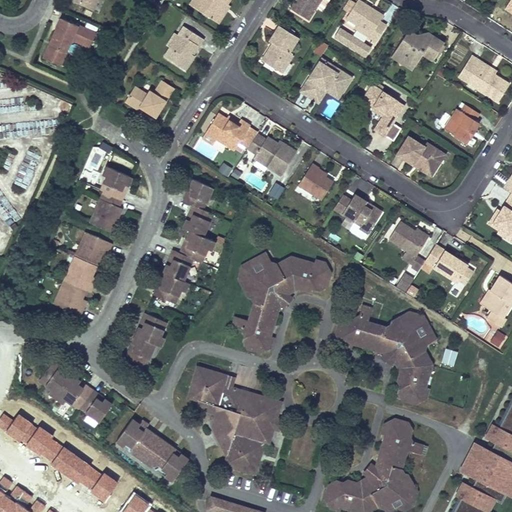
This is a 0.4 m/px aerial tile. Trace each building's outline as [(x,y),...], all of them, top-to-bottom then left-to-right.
[(196,9),(201,0),(192,0),(190,5),(196,9)] [(201,0),(196,9),(215,21),(227,3),(228,0),(201,0)] [(295,0),(290,8),(308,19),(320,0),(295,0)] [(383,15),(359,0),(357,0),(355,3),(350,0),(345,0),(341,6),(350,12),(346,18),(357,25),(371,33),(369,37),(376,41),(386,25),(380,21),(383,15)] [(229,5),(227,3),(215,21),(218,23),(229,5)] [(96,33),(61,18),(44,58),(60,65),(72,39),(90,47),(96,33)] [(272,48),(270,47),(262,60),(278,70),(284,60),(288,63),(293,55),(289,53),(298,37),(279,25),(269,41),(272,43),(275,44),(272,48)] [(369,37),(371,33),(357,25),(355,28),(369,37)] [(164,56),(185,70),(194,55),(193,55),(191,53),(197,45),(199,46),(204,39),(184,26),(178,34),(170,47),(164,56)] [(371,48),(340,28),(334,37),(365,56),(371,48)] [(416,35),(408,30),(398,46),(402,63),(417,59),(418,60),(423,53),(433,60),(444,42),(427,32),(424,37),(423,39),(421,38),(416,35)] [(167,45),(170,47),(178,34),(175,32),(167,45)] [(327,44),(320,39),(315,48),(321,52),(327,44)] [(402,63),(398,46),(394,53),(391,56),(395,58),(402,63)] [(482,62),(471,55),(462,69),(472,76),(468,82),(498,101),(509,83),(494,74),(480,65),(482,62)] [(352,77),(321,58),(300,91),(313,99),(321,86),(323,87),(325,83),(341,93),(352,77)] [(417,59),(402,63),(412,70),(418,60),(417,59)] [(288,63),(284,60),(278,70),(282,73),(288,63)] [(496,71),(482,62),(480,65),(494,74),(496,71)] [(472,76),(462,69),(458,76),(468,82),(472,76)] [(146,96),(133,88),(125,101),(138,109),(140,106),(144,109),(156,117),(174,87),(162,79),(154,92),(150,90),(147,93),(146,96)] [(341,93),(325,83),(323,87),(321,86),(313,99),(318,102),(326,90),(338,98),(341,93)] [(376,111),(383,116),(375,129),(385,136),(404,105),(372,84),(362,100),(373,107),(374,108),(374,106),(378,109),(376,111)] [(146,96),(147,93),(135,85),(133,88),(146,96)] [(471,129),(474,130),(475,129),(479,122),(475,120),(479,113),(465,104),(461,111),(457,108),(444,128),(455,135),(454,136),(466,143),(470,137),(471,135),(468,133),(471,129)] [(443,112),(438,124),(444,126),(449,115),(443,112)] [(226,118),(218,113),(206,131),(218,140),(234,150),(239,142),(248,128),(250,125),(241,118),(239,122),(237,125),(226,118)] [(239,122),(228,115),(226,118),(237,125),(239,122)] [(248,148),(257,133),(248,128),(239,142),(248,148)] [(471,129),(468,133),(471,135),(470,137),(471,138),(476,130),(475,129),(474,130),(471,129)] [(218,140),(206,131),(202,138),(214,146),(218,140)] [(247,148),(256,154),(254,158),(261,162),(262,160),(268,164),(267,166),(281,175),(297,151),(282,142),(279,147),(265,139),(257,133),(248,148),(247,148)] [(424,146),(408,135),(396,154),(413,164),(417,159),(420,161),(419,163),(433,172),(442,159),(432,153),(436,148),(426,142),(424,146)] [(279,147),(282,142),(279,140),(277,143),(267,136),(265,139),(279,147)] [(445,154),(436,148),(432,153),(442,159),(445,154)] [(417,159),(413,164),(431,176),(433,172),(419,163),(420,161),(417,159)] [(231,168),(224,163),(219,170),(227,175),(231,168)] [(319,168),(312,163),(298,184),(322,199),(333,182),(325,177),(317,171),(318,169),(319,168)] [(122,208),(118,207),(122,199),(125,191),(122,190),(124,184),(128,185),(132,177),(107,166),(103,174),(107,176),(100,190),(104,191),(100,198),(90,222),(111,232),(115,225),(115,224),(113,223),(115,217),(118,218),(122,208)] [(325,177),(327,175),(318,169),(317,171),(325,177)] [(193,258),(201,262),(207,248),(211,250),(215,241),(203,236),(213,213),(203,209),(213,187),(193,178),(189,186),(193,188),(190,195),(186,193),(183,201),(192,205),(189,212),(193,214),(190,221),(186,219),(183,227),(190,230),(186,239),(190,240),(187,246),(183,245),(180,253),(173,249),(169,257),(173,259),(170,266),(166,264),(159,280),(163,282),(160,288),(157,286),(153,294),(175,303),(181,289),(185,291),(189,283),(183,280),(193,258)] [(275,181),(267,194),(277,199),(284,186),(275,181)] [(511,193),(501,211),(500,212),(501,213),(499,216),(495,213),(489,223),(499,229),(500,230),(502,227),(508,231),(507,233),(511,236),(511,193)] [(351,199),(343,194),(334,208),(342,213),(351,199)] [(367,202),(355,194),(351,199),(342,213),(355,221),(350,228),(351,231),(362,238),(365,237),(380,215),(365,205),(367,202)] [(380,215),(382,211),(367,202),(365,205),(380,215)] [(427,238),(415,231),(400,221),(389,239),(416,256),(416,255),(427,238)] [(508,231),(502,227),(500,230),(499,229),(497,232),(505,237),(511,241),(511,236),(507,233),(508,231)] [(415,231),(427,238),(429,236),(417,228),(415,231)] [(83,307),(77,304),(79,298),(82,299),(82,298),(86,289),(90,291),(94,283),(87,281),(90,274),(92,275),(97,265),(101,255),(99,254),(101,248),(108,251),(112,243),(85,231),(75,256),(64,280),(54,303),(80,315),(83,307)] [(454,256),(435,244),(425,260),(424,261),(457,282),(458,280),(467,267),(468,265),(456,257),(456,259),(453,257),(454,256)] [(108,251),(101,248),(99,254),(101,255),(105,257),(108,251)] [(270,262),(265,252),(241,265),(238,279),(243,288),(247,286),(247,285),(244,278),(263,268),(262,266),(270,262)] [(416,256),(410,265),(412,266),(418,256),(416,255),(416,256)] [(313,287),(320,289),(321,286),(322,284),(323,285),(327,286),(329,276),(326,275),(328,268),(325,267),(323,267),(324,265),(325,262),(315,259),(314,263),(291,256),(273,266),(270,262),(262,266),(263,268),(244,278),(247,285),(247,286),(243,288),(248,296),(250,295),(254,302),(248,320),(239,317),(237,327),(243,329),(246,330),(247,330),(247,332),(246,335),(244,342),(247,343),(249,343),(248,345),(247,348),(257,351),(258,348),(265,350),(266,347),(266,345),(268,345),(271,346),(274,336),(270,335),(280,303),(282,297),(288,294),(299,288),(308,291),(309,287),(309,286),(310,286),(313,287)] [(412,266),(419,270),(424,261),(425,260),(418,256),(412,266)] [(473,271),(467,267),(458,280),(465,284),(473,271)] [(396,285),(405,291),(413,278),(404,273),(396,285)] [(87,281),(94,283),(97,277),(92,275),(90,274),(87,281)] [(511,302),(511,282),(500,275),(490,290),(492,291),(483,305),(492,311),(502,317),(503,317),(511,302)] [(490,290),(489,289),(480,303),(483,305),(492,291),(490,290)] [(292,297),(288,294),(282,297),(280,303),(285,307),(292,297)] [(77,304),(83,307),(86,300),(82,298),(82,299),(79,298),(77,304)] [(352,343),(385,352),(391,354),(394,361),(400,371),(397,380),(401,381),(402,382),(402,383),(401,386),(399,393),(402,394),(404,395),(403,396),(402,399),(412,402),(413,399),(419,401),(420,398),(421,396),(422,397),(426,398),(429,388),(425,387),(432,364),(423,347),(423,345),(426,343),(422,335),(420,336),(409,317),(403,320),(402,320),(400,316),(392,320),(393,322),(386,326),(368,321),(370,312),(360,309),(359,316),(358,319),(357,320),(356,320),(353,319),(346,317),(345,322),(340,320),(337,330),(340,331),(338,337),(341,338),(343,339),(342,340),(341,344),(351,347),(352,343)] [(403,320),(409,317),(420,336),(422,335),(426,343),(436,338),(423,315),(409,311),(400,316),(402,320),(403,320)] [(502,317),(492,311),(488,317),(501,325),(505,318),(503,317),(502,317)] [(166,322),(145,313),(142,320),(145,322),(142,328),(139,327),(132,343),(136,344),(133,351),(129,349),(125,357),(145,366),(155,344),(160,346),(164,338),(160,336),(166,322)] [(499,348),(507,335),(497,329),(489,342),(499,348)] [(385,352),(381,357),(390,365),(394,361),(391,354),(385,352)] [(60,366),(53,361),(39,380),(51,389),(49,392),(56,398),(63,403),(66,399),(78,408),(79,407),(99,421),(112,404),(105,399),(102,402),(96,398),(99,394),(92,389),(85,384),(83,388),(77,384),(80,381),(72,375),(65,370),(63,373),(57,369),(60,366)] [(224,464),(255,474),(264,443),(271,422),(275,423),(277,417),(281,401),(246,391),(232,387),(225,385),(228,375),(197,366),(188,397),(199,400),(197,406),(198,408),(214,412),(216,417),(214,418),(212,427),(221,430),(223,429),(225,434),(223,440),(231,442),(227,455),(224,464)] [(235,377),(228,375),(225,385),(232,387),(235,377)] [(495,500),(501,504),(505,496),(511,498),(511,495),(511,400),(498,427),(490,423),(483,438),(494,444),(491,451),(472,441),(457,471),(475,480),(472,487),(461,481),(454,496),(460,499),(453,511),(490,511),(489,511),(495,500)] [(282,419),(277,417),(275,423),(271,422),(264,443),(269,444),(273,429),(279,430),(282,419)] [(124,446),(126,443),(134,449),(159,466),(167,472),(165,475),(172,481),(188,458),(145,427),(147,423),(141,419),(138,422),(132,418),(116,441),(124,446)] [(356,482),(347,480),(346,483),(346,484),(345,484),(342,483),(335,481),(334,484),(333,486),(332,485),(329,484),(326,494),(329,495),(327,502),(330,503),(332,503),(331,505),(330,508),(340,511),(341,508),(356,511),(368,511),(381,505),(383,505),(385,509),(393,504),(392,502),(411,491),(408,485),(408,484),(412,482),(408,475),(406,476),(402,468),(407,450),(416,453),(421,454),(424,445),(424,444),(412,441),(410,440),(408,440),(409,438),(409,436),(412,428),(407,427),(408,422),(398,419),(397,422),(390,420),(390,423),(389,425),(387,425),(384,424),(381,434),(385,435),(375,467),(374,473),(367,476),(356,482)] [(222,446),(227,455),(231,442),(223,440),(225,434),(223,429),(221,430),(212,427),(211,427),(215,434),(220,442),(222,446)] [(159,466),(134,449),(132,451),(157,469),(159,466)] [(371,463),(363,473),(367,476),(374,473),(375,467),(371,463)] [(385,509),(386,511),(400,511),(413,505),(417,491),(416,489),(412,482),(408,484),(408,485),(411,491),(392,502),(393,504),(385,509)] [(265,511),(266,511),(211,495),(206,511),(210,511),(265,511)]
